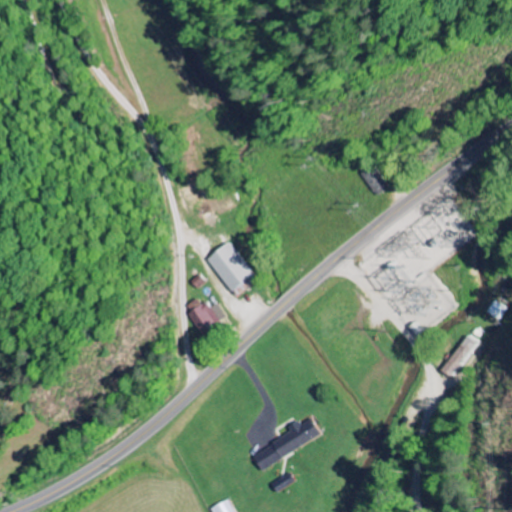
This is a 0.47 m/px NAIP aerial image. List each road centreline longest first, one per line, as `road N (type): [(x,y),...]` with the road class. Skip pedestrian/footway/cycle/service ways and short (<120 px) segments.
road 1 (secondary): [(9,511),(147,431),(336,258),(511,126)]
road 2 (residential): [(256,328),(207,278),(191,168),(127,0)]
